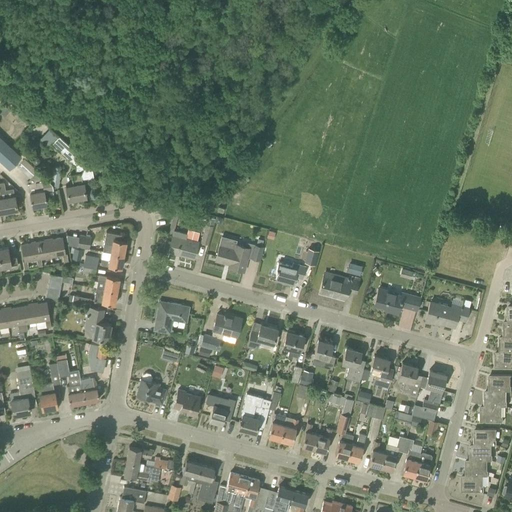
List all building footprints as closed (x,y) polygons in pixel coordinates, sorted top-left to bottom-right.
[(21,155),(0,135),(0,162),(12,174),(18,166),(31,178),(27,181),(32,206),(47,204),(44,191),(53,190),(52,184),(58,188),(51,182),(51,183),(26,160),(27,159),(21,154),(21,155)] [(58,135),(51,143),(68,158),(75,164),(76,173),(72,174),(73,184),(66,185),(68,200),(86,196),(83,183),(82,183),(81,180),(93,178),(92,170),(89,170),(87,161),(58,135)] [(58,188),(60,167),(53,166),(51,182),(58,188)] [(14,195),(12,188),(0,190),(0,189),(0,211),(17,209),(14,195)] [(187,233),(174,230),(180,206),(176,205),(168,233),(173,234),(168,251),(193,257),(198,241),(197,241),(199,232),(188,229),(187,233)] [(207,244),(214,218),(208,217),(200,242),(207,244)] [(273,239),(276,232),(269,230),(267,237),(273,239)] [(110,252),(123,255),(126,241),(120,240),(121,234),(106,231),(104,242),(112,244),(110,252)] [(89,249),(89,246),(91,236),(79,234),(77,247),(89,249)] [(66,254),(63,237),(49,239),(52,257),(62,254),(64,262),(68,261),(67,253),(66,254)] [(39,266),(42,266),(41,259),(52,257),(49,239),(35,242),(39,266)] [(39,266),(35,242),(21,244),(24,261),(23,261),(24,269),(28,268),(27,261),(36,259),(38,266),(39,266)] [(245,246),(235,244),(234,248),(220,245),(215,260),(229,264),(228,267),(244,271),(247,257),(251,243),(246,242),(245,246)] [(81,256),(82,248),(72,246),(70,254),(81,256)] [(10,257),(8,247),(3,248),(6,266),(18,264),(16,256),(10,257)] [(121,268),(123,255),(110,252),(109,260),(102,259),(101,264),(121,268)] [(96,268),(98,257),(85,254),(84,260),(83,266),(96,268)] [(293,266),(278,262),(276,271),(278,271),(275,279),(292,284),(294,276),(302,278),(305,265),(294,263),(293,266)] [(360,276),(362,266),(349,262),(346,272),(360,276)] [(94,275),(96,268),(83,266),(82,269),(81,272),(89,274),(94,275)] [(410,279),(412,271),(402,268),(399,276),(410,279)] [(117,291),(119,278),(99,274),(98,279),(105,280),(104,288),(117,291)] [(355,293),(358,280),(347,278),(346,282),(323,276),(319,291),(345,298),(347,291),(355,293)] [(104,289),(96,287),(94,300),(114,304),(117,291),(104,288),(104,289)] [(386,293),(377,291),(374,304),(385,307),(385,309),(398,313),(400,306),(417,310),(416,311),(417,311),(421,297),(402,292),(401,295),(386,291),(386,293)] [(89,305),(91,298),(73,295),(72,302),(89,305)] [(186,320),(189,306),(159,300),(154,329),(168,332),(171,318),(186,320)] [(46,327),(51,326),(47,302),(33,304),(36,321),(45,320),(46,327)] [(465,321),(469,308),(462,306),(459,305),(458,309),(430,302),(425,320),(441,325),(441,323),(454,326),(456,318),(465,321)] [(36,321),(33,304),(19,306),(23,331),(28,330),(26,323),(29,323),(35,322),(36,321)] [(19,306),(10,308),(5,309),(9,326),(18,324),(19,332),(23,331),(19,306)] [(102,318),(104,309),(87,306),(83,328),(85,328),(84,336),(108,340),(111,324),(99,322),(100,318),(102,318)] [(0,327),(9,326),(5,309),(0,309),(0,334),(0,335),(0,331),(0,327)] [(241,318),(224,313),(223,315),(217,313),(213,328),(213,329),(211,336),(204,334),(201,344),(218,349),(221,339),(222,340),(223,332),(236,336),(241,318)] [(511,320),(507,320),(507,322),(503,322),(503,336),(511,335),(511,320)] [(273,343),(277,328),(260,323),(258,333),(251,331),(247,344),(257,347),(259,339),(273,343)] [(297,357),(303,335),(287,330),(282,346),(290,348),(287,357),(292,358),(292,355),(297,357)] [(511,335),(503,336),(503,338),(499,338),(499,351),(511,351),(511,335)] [(332,369),(335,356),(329,354),(332,343),(318,339),(314,355),(321,357),(319,366),(332,369)] [(185,351),(193,353),(195,344),(187,342),(185,351)] [(105,357),(106,348),(98,346),(97,356),(105,357)] [(210,349),(200,346),(198,354),(208,356),(210,349)] [(359,381),(363,369),(356,367),(361,351),(346,347),(341,363),(349,365),(345,378),(359,381)] [(511,351),(499,351),(499,353),(495,353),(494,367),(511,367),(511,351)] [(388,387),(392,373),(385,371),(389,358),(374,354),(369,371),(376,373),(373,383),(388,387)] [(112,359),(105,357),(97,356),(93,371),(103,374),(104,372),(110,373),(112,359)] [(59,376),(69,374),(66,358),(56,360),(56,362),(58,371),(59,376)] [(243,361),(241,367),(248,369),(249,363),(243,361)] [(50,373),(58,371),(56,362),(49,363),(50,373)] [(416,396),(420,381),(413,379),(417,366),(402,362),(398,378),(404,380),(401,392),(416,396)] [(214,364),(211,375),(219,378),(223,367),(214,364)] [(298,383),(302,367),(295,365),(291,381),(298,383)] [(440,389),(441,390),(445,374),(429,369),(425,385),(432,387),(440,389)] [(31,375),(30,370),(21,371),(22,377),(17,378),(19,391),(10,393),(14,414),(30,411),(27,397),(35,395),(31,375)] [(151,381),(152,377),(150,373),(146,372),(143,374),(141,379),(141,378),(139,387),(137,388),(136,391),(137,393),(137,395),(151,398),(150,400),(162,403),(165,389),(155,386),(156,382),(151,381)] [(299,382),(311,385),(313,378),(312,377),(302,375),(300,374),(299,382)] [(510,385),(510,375),(492,374),(492,377),(488,377),(488,390),(506,390),(507,390),(511,390),(511,385),(510,385)] [(84,401),(99,399),(95,380),(90,381),(92,388),(82,390),(84,401)] [(54,391),(52,384),(52,382),(38,384),(42,409),(57,406),(54,391)] [(237,382),(235,391),(242,392),(244,384),(237,382)] [(81,383),(66,386),(70,404),(84,401),(82,390),(81,383)] [(337,386),(336,386),(330,383),(328,389),(335,392),(337,386)] [(308,399),(311,387),(305,386),(302,398),(308,399)] [(195,414),(197,405),(200,395),(186,392),(186,390),(178,388),(173,407),(180,408),(180,410),(195,414)] [(369,401),(371,392),(359,389),(357,398),(369,401)] [(506,401),(506,390),(488,390),(488,392),(484,392),(484,405),(502,406),(507,406),(507,401),(506,401)] [(279,400),(281,393),(273,391),(272,393),(273,394),(270,405),(269,408),(274,410),(277,400),(279,400)] [(340,397),(332,395),(331,401),(330,402),(339,404),(343,404),(345,397),(344,397),(341,396),(340,397)] [(346,397),(341,411),(350,413),(351,409),(354,399),(346,397)] [(437,403),(437,402),(429,400),(424,399),(421,409),(435,412),(437,403)] [(229,420),(233,406),(221,403),(220,406),(213,404),(208,420),(220,423),(221,420),(223,419),(229,420)] [(398,409),(411,412),(412,405),(399,403),(398,409)] [(264,427),(269,408),(262,406),(255,404),(252,416),(242,414),(241,420),(239,419),(239,422),(240,422),(238,428),(255,432),(257,425),(264,427)] [(373,404),(370,416),(376,418),(381,419),(383,412),(385,407),(379,405),(373,404)] [(503,421),(503,416),(502,416),(502,406),(484,405),(484,407),(480,407),(480,421),(503,421)] [(409,426),(411,415),(396,411),(394,419),(406,422),(406,423),(407,426),(409,426)] [(284,423),(286,416),(274,412),(268,436),(280,439),(284,423)] [(347,457),(351,442),(353,435),(345,433),(345,432),(349,415),(341,413),(336,430),(341,432),(335,454),(347,457)] [(410,423),(410,424),(419,426),(421,417),(412,415),(410,423)] [(291,442),(298,419),(293,417),(291,425),(284,423),(280,439),(291,442)] [(435,435),(438,422),(429,419),(429,421),(428,424),(426,432),(435,435)] [(313,448),(317,433),(310,431),(312,423),(307,422),(301,445),(313,448)] [(325,451),(331,429),(326,427),(324,435),(317,433),(313,448),(325,451)] [(495,439),(495,428),(478,428),(478,431),(473,430),(473,444),(491,444),(496,444),(496,439),(495,439)] [(359,461),(365,438),(366,434),(359,432),(356,444),(351,442),(347,457),(359,461)] [(380,466),(384,451),(377,449),(379,442),(374,440),(368,463),(380,466)] [(392,470),(399,446),(387,443),(384,451),(380,466),(392,470)] [(492,460),(492,455),(491,455),(491,444),(473,444),(473,446),(469,446),(469,460),(487,460),(492,460)] [(151,456),(152,450),(129,446),(126,460),(138,462),(140,455),(150,457),(151,456)] [(411,449),(408,449),(407,452),(402,472),(414,476),(420,452),(414,450),(411,449)] [(432,455),(431,455),(431,454),(422,451),(422,453),(420,452),(414,476),(426,479),(432,455)] [(498,454),(496,461),(504,463),(506,456),(498,454)] [(166,468),(167,460),(159,459),(160,457),(155,456),(154,461),(147,459),(146,464),(159,466),(166,468)] [(146,464),(144,464),(138,462),(126,460),(123,475),(146,479),(157,481),(158,474),(159,466),(146,464)] [(195,481),(197,475),(200,464),(186,460),(179,482),(187,484),(188,479),(195,481)] [(487,470),(487,460),(469,460),(469,461),(465,461),(465,475),(483,475),(488,475),(488,470),(487,470)] [(208,490),(214,468),(200,464),(197,475),(195,481),(201,482),(197,497),(212,501),(215,492),(208,490)] [(245,493),(248,485),(246,484),(248,477),(230,472),(226,487),(229,488),(225,503),(217,500),(213,511),(226,511),(230,498),(243,502),(245,493)] [(483,486),(483,475),(465,475),(465,477),(461,477),(461,491),(484,491),(484,486),(483,486)] [(511,476),(510,476),(507,485),(506,485),(505,486),(503,492),(504,493),(505,493),(505,495),(511,497),(511,476)] [(262,511),(264,506),(266,499),(259,497),(259,494),(256,493),(259,480),(248,477),(246,484),(248,485),(245,493),(251,495),(249,505),(252,506),(250,511),(262,511)] [(170,485),(167,498),(170,499),(176,501),(180,488),(170,485)] [(290,501),(293,489),(279,485),(274,501),(266,499),(264,506),(272,508),(275,511),(286,511),(289,501),(290,501)] [(489,487),(487,495),(493,496),(495,488),(489,487)] [(301,511),(307,493),(293,489),(290,501),(297,503),(294,511),(301,511)] [(131,496),(130,498),(119,496),(117,509),(131,511),(132,503),(143,505),(144,499),(131,496)] [(349,511),(351,506),(332,501),(331,503),(323,501),(320,511),(349,511)]
